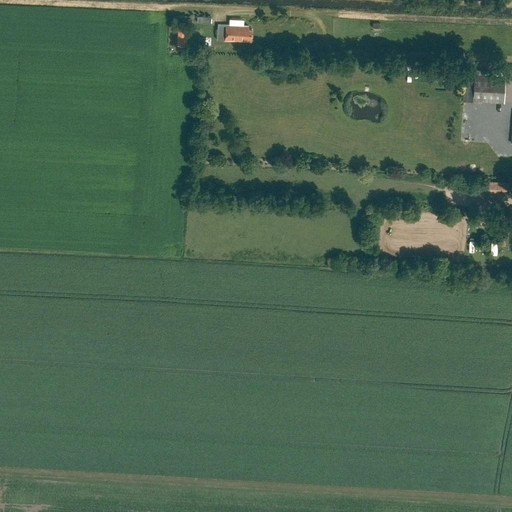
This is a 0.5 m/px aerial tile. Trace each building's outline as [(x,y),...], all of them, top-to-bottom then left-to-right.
[(217,40),(224,40),(251,41),(252,29),(249,29),(249,26),(218,24),(217,40)] [(178,28),(177,46),(187,46),(187,35),(186,34),(186,29),(178,28)] [(474,74),(473,101),(504,102),(505,76),(474,74)] [(498,191),(511,191),(511,182),(498,182),(498,191)] [(504,223),(504,213),(494,213),(493,223),(504,223)]
